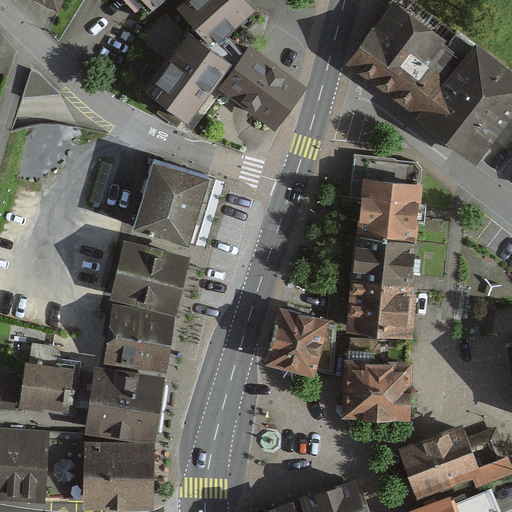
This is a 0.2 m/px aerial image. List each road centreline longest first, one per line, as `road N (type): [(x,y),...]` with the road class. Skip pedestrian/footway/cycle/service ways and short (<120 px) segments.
road 1 (residential): [(0,5),(95,95),(148,132),(292,185)]
road 2 (secondary): [(205,511),(216,429),(292,185)]
road 3 (residential): [(511,207),(382,107),(323,87)]
